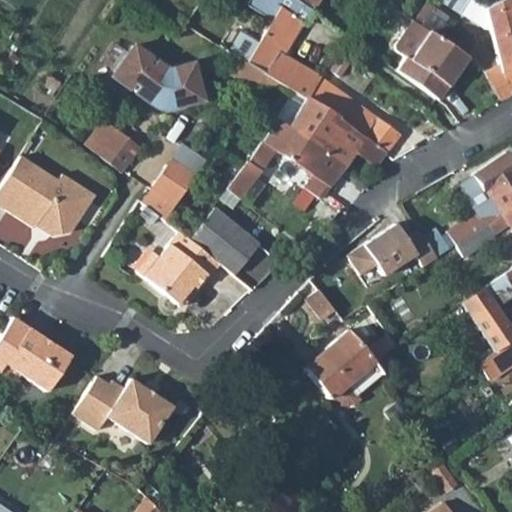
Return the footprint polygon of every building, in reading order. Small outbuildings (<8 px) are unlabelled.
[(270,79),(302,101),(316,81),(280,57),(297,26),(301,29),(311,14),(310,13),(290,0),(245,0),(244,2),(268,18),(243,61),(249,65),(270,79)] [(290,0),(310,13),(319,0),(290,0)] [(466,60),(484,72),(484,73),(487,85),(499,98),(511,90),(511,13),(508,0),(494,0),(482,7),(492,58),(425,14),(416,27),(428,35),(461,57),(466,60)] [(416,27),(412,23),(406,32),(422,43),(428,35),(416,27)] [(396,72),(437,100),(466,60),(461,57),(428,35),(422,43),(406,32),(395,48),(396,54),(405,60),(396,72)] [(163,69),(128,45),(107,75),(154,109),(194,102),(187,65),(163,69)] [(240,78),(261,92),(270,79),(249,65),(240,78)] [(384,156),(395,138),(316,81),(302,101),(305,103),(384,156)] [(375,166),(384,156),(305,103),(287,129),(342,167),(353,153),(375,166)] [(271,149),(311,177),(300,189),(317,198),(342,167),(287,129),(275,120),(243,160),(243,161),(256,170),(271,149)] [(113,128),(96,153),(121,173),(139,150),(113,128)] [(460,194),(473,216),(446,235),(452,244),(511,205),(511,158),(507,150),(469,174),(473,179),(462,186),(460,194)] [(20,158),(0,186),(0,207),(22,223),(24,220),(26,217),(45,230),(59,227),(83,191),(61,176),(57,183),(20,158)] [(223,190),(236,199),(256,170),(243,161),(223,190)] [(155,193),(178,211),(199,180),(176,163),(155,193)] [(507,227),(511,234),(511,205),(452,244),(461,257),(496,234),(507,227)] [(234,275),(257,243),(210,209),(187,242),(192,247),(220,266),(234,275)] [(45,230),(26,217),(24,220),(40,231),(45,230)] [(421,234),(419,230),(403,240),(392,225),(346,258),(359,277),(374,266),(381,276),(412,255),(420,267),(434,257),(421,234)] [(435,227),(421,234),(434,257),(446,248),(435,227)] [(508,253),(511,250),(511,234),(507,227),(496,234),(508,253)] [(187,242),(178,235),(159,260),(152,254),(137,275),(178,307),(192,288),(199,293),(220,266),(192,247),(187,242)] [(511,272),(470,299),(499,350),(511,341),(511,321),(503,307),(511,301),(511,272)] [(308,301),(325,321),(335,314),(318,292),(312,297),(308,301)] [(20,332),(5,322),(0,328),(0,373),(11,381),(17,373),(43,390),(67,355),(24,326),(20,332)] [(380,374),(346,332),(300,369),(327,401),(329,399),(343,388),(352,399),(380,374)] [(511,341),(499,350),(476,366),(487,382),(511,366),(511,341)] [(109,383),(97,375),(73,411),(99,427),(108,414),(149,441),(173,403),(132,376),(124,387),(112,379),(109,383)] [(352,399),(343,388),(329,399),(330,400),(335,404),(338,405),(342,405),(346,404),(349,403),(353,400),(352,399)] [(440,466),(428,474),(441,495),(454,487),(440,466)]
